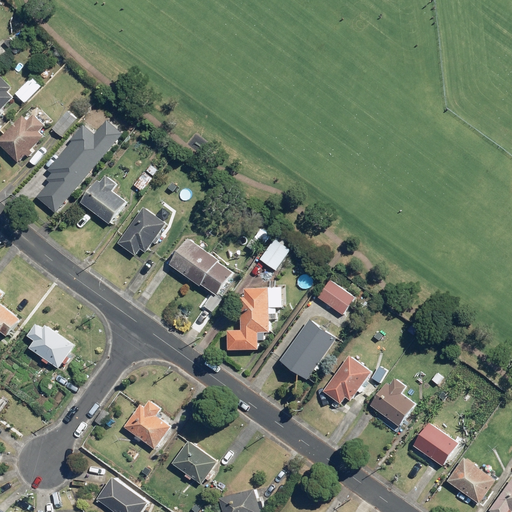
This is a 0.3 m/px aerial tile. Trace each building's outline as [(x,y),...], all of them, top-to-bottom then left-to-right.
[(21,48),(10,37),(5,43),(15,54),(21,48)] [(10,94),(14,90),(1,77),(0,77),(0,118),(3,115),(1,113),(15,99),(10,94)] [(42,88),(33,79),(17,95),(26,104),(42,88)] [(78,120),(70,112),(53,130),(61,138),(78,120)] [(46,126),(35,116),(29,123),(24,118),(0,142),(0,143),(21,163),(27,157),(29,159),(34,154),(32,152),(45,138),(40,133),(46,126)] [(109,122),(96,136),(85,127),(72,141),(74,143),(50,171),(54,175),(48,181),(51,184),(39,199),(56,214),(124,136),(109,122)] [(154,177),(158,170),(152,166),(147,172),(154,177)] [(183,178),(175,171),(170,176),(177,183),(183,178)] [(143,193),(153,179),(145,173),(135,187),(143,193)] [(128,203),(113,192),(118,185),(107,176),(102,183),(98,181),(81,203),(111,225),(128,203)] [(178,187),(171,182),(167,188),(174,193),(178,187)] [(168,224),(145,208),(119,244),(136,257),(141,250),(146,254),(168,224)] [(219,262),(221,261),(190,239),(170,267),(200,289),(203,285),(217,296),(218,294),(224,298),(233,285),(229,282),(235,274),(219,262)] [(254,251),(259,244),(252,239),(247,246),(254,251)] [(277,271),(292,250),(276,239),(261,260),(277,271)] [(356,298),(331,281),(319,299),(344,316),(356,298)] [(355,281),(348,288),(357,296),(364,289),(355,281)] [(241,298),(242,331),(229,332),(229,352),(259,351),(259,341),(259,333),(265,333),(271,333),(270,288),(245,289),(245,297),(241,298)] [(0,332),(8,338),(21,321),(0,303),(0,300),(6,294),(0,289),(0,332)] [(204,307),(213,313),(222,301),(213,295),(204,307)] [(46,325),(43,329),(36,324),(27,336),(35,342),(29,349),(44,359),(42,362),(48,366),(50,363),(60,369),(64,363),(67,366),(71,359),(68,357),(76,345),(46,325)] [(311,328),(306,335),(302,332),(282,362),(293,369),(290,373),(297,377),(299,375),(305,378),(312,368),(315,371),(319,364),(317,362),(326,348),(319,344),(323,336),(311,328)] [(386,336),(379,332),(375,337),(382,342),(386,336)] [(341,345),(330,340),(327,349),(337,354),(341,345)] [(352,402),(374,373),(350,356),(324,392),(342,405),(347,399),(352,402)] [(388,383),(370,406),(399,428),(417,404),(402,392),(406,386),(397,379),(392,385),(388,383)] [(144,404),(126,428),(155,450),(172,427),(158,416),(162,411),(150,401),(146,406),(144,404)] [(105,410),(96,422),(98,423),(102,426),(110,414),(107,411),(105,410)] [(434,417),(431,421),(425,417),(417,428),(423,432),(417,441),(448,462),(464,438),(434,417)] [(173,464),(187,474),(184,478),(191,483),(194,479),(203,486),(207,479),(210,481),(214,475),(212,473),(219,462),(189,441),(173,464)] [(139,454),(130,447),(124,455),(134,462),(139,454)] [(448,480),(480,505),(497,482),(465,458),(448,480)] [(145,511),(151,504),(113,477),(98,499),(115,511),(145,511)] [(511,511),(511,480),(489,511),(491,511),(511,511)] [(263,511),(257,489),(220,499),(224,511),(263,511)] [(204,511),(206,509),(198,502),(189,511),(204,511)]
